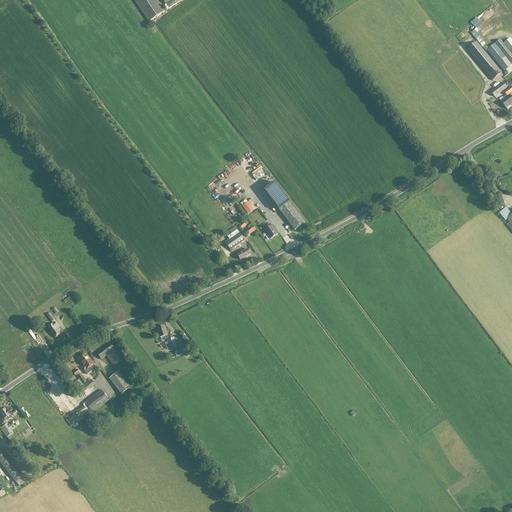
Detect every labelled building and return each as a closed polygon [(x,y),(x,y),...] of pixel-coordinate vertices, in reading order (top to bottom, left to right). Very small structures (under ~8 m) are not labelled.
[(162,0),(167,9),(177,4),(175,0),(162,0)] [(466,26),(470,32),(475,28),(473,26),(480,21),(477,18),(466,26)] [(461,41),(466,36),(462,32),(457,37),(461,41)] [(511,54),(503,44),(504,44),(501,40),(488,50),(504,71),(505,71),(511,65),(511,54)] [(467,50),(492,81),(502,73),(476,42),(467,50)] [(495,97),(507,88),(503,82),(491,92),(495,97)] [(504,99),(501,102),(506,108),(511,104),(511,98),(510,95),(509,94),(511,93),(511,94),(511,93),(511,87),(504,92),(506,95),(503,98),(504,99)] [(234,163),(237,169),(254,159),(249,151),(242,156),(242,158),(234,163)] [(259,171),(262,177),(266,176),(264,173),(261,174),(259,168),(253,170),(255,173),(259,171)] [(223,181),(227,178),(225,175),(227,174),(225,171),(219,176),(223,181)] [(208,184),(212,188),(217,184),(214,180),(208,184)] [(215,192),(224,185),(222,182),(213,190),(215,192)] [(289,202),(274,183),(264,191),(279,210),(289,202)] [(256,209),(250,201),(248,202),(246,200),(241,204),(249,214),(256,209)] [(279,210),(289,223),(285,226),(291,234),(295,231),(305,223),(289,202),(279,210)] [(511,212),(511,213),(506,207),(499,212),(505,221),(507,219),(509,222),(507,224),(511,230),(511,212)] [(270,240),(278,234),(272,226),(270,223),(263,228),(265,231),(270,240)] [(247,237),(256,230),(252,224),(248,227),(249,228),(244,233),(247,237)] [(231,251),(246,241),(236,226),(225,233),(230,240),(225,243),(231,251)] [(237,253),(249,249),(247,244),(235,249),(237,253)] [(238,255),(240,260),(251,255),(248,250),(238,255)] [(47,316),(52,322),(55,319),(50,313),(47,316)] [(53,324),(48,328),(55,338),(61,334),(57,329),(59,327),(55,322),(53,324)] [(160,338),(164,337),(165,340),(169,338),(168,335),(165,326),(157,329),(160,338)] [(177,347),(174,338),(167,340),(170,349),(177,347)] [(124,360),(116,349),(111,343),(97,353),(101,360),(106,357),(114,367),(124,360)] [(96,366),(94,364),(86,353),(78,359),(84,367),(82,368),(84,372),(92,366),(94,368),(96,366)] [(83,385),(87,382),(80,373),(77,369),(73,373),(76,376),(77,375),(79,377),(78,378),(79,380),(72,385),(77,391),(84,385),(83,385)] [(131,388),(119,372),(109,379),(121,395),(131,388)] [(59,380),(55,382),(62,396),(66,394),(59,380)] [(80,395),(95,384),(92,380),(77,390),(80,395)] [(101,390),(83,403),(84,404),(84,407),(77,412),(83,419),(90,414),(87,410),(89,409),(93,413),(109,401),(101,390)] [(5,409),(0,412),(0,413),(5,422),(12,418),(10,415),(12,414),(9,409),(6,411),(5,409)] [(67,417),(72,425),(76,423),(71,415),(71,416),(69,413),(65,415),(66,418),(67,417)] [(13,433),(7,424),(1,429),(7,437),(9,439),(14,435),(12,433),(13,433)] [(0,461),(19,487),(24,482),(21,478),(23,477),(14,464),(12,466),(0,450),(0,461)]
